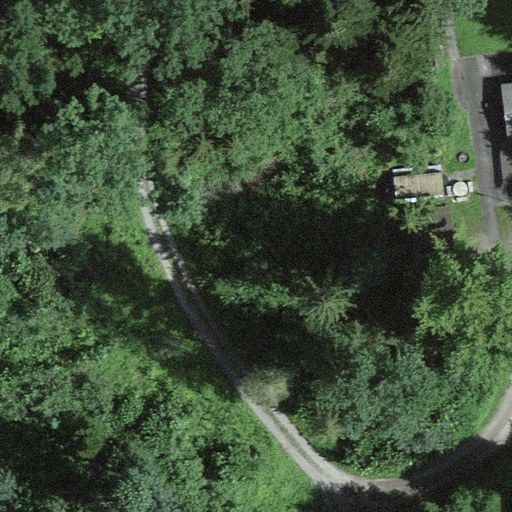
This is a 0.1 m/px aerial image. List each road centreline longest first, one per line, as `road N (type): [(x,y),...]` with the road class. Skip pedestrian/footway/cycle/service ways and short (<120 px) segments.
road 1 (track): [(390,511),(396,492),(341,483),(303,454),(238,375),(161,236),(145,187),(147,55),(166,0)]
road 2 (track): [(511,408),(495,435),(449,471),(396,492)]
